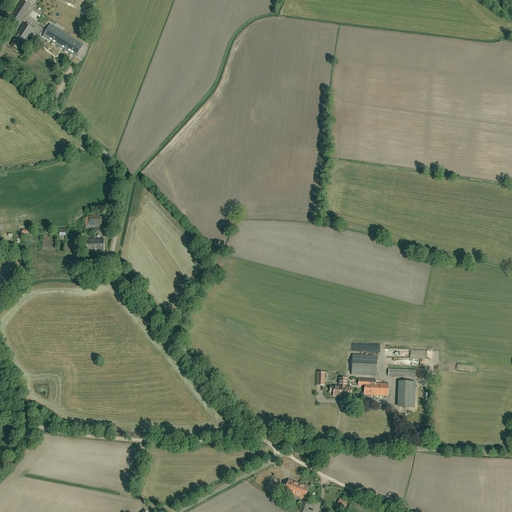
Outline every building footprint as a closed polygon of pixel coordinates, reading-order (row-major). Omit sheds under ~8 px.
[(19,23),(30,6),(22,1),(11,17),(19,23)] [(23,45),(33,30),(24,24),(13,42),(11,46),(16,50),(18,47),(19,47),(21,44),(23,45)] [(42,36),(68,52),(76,57),(83,45),(50,24),(42,36)] [(41,47),(45,40),(39,37),(35,43),(41,47)] [(38,61),(42,57),(37,52),(33,56),(38,61)] [(35,82),(40,85),(45,78),(41,75),(35,82)] [(85,228),(104,228),(104,218),(100,218),(100,214),(89,214),(89,218),(85,218),(85,228)] [(85,252),(94,252),(103,252),(103,240),(85,240),(85,252)] [(89,272),(90,262),(77,261),(76,270),(81,270),(81,271),(89,272)] [(376,376),(377,356),(352,355),(351,375),(376,376)] [(388,369),(388,377),(415,378),(415,370),(388,369)] [(339,379),(339,383),(341,383),(341,392),(342,392),(342,396),(350,396),(351,388),(346,388),(346,379),(339,379)] [(388,396),(388,384),(375,384),(375,380),(370,380),(359,379),(359,386),(365,387),(364,395),(388,396)] [(414,408),(415,382),(403,382),(402,407),(414,408)] [(341,383),(339,383),(339,387),(331,387),(330,392),(334,392),(334,396),(342,396),(342,392),(341,392),(341,383)] [(284,492),(294,495),(295,492),(296,492),(299,484),(289,480),(284,492)] [(280,488),(271,481),(267,486),(276,494),(280,488)] [(295,492),(294,495),(304,499),(306,494),(307,494),(308,492),(307,491),(309,487),(299,484),(296,492),(295,492)] [(345,508),(348,502),(339,499),(337,505),(345,508)] [(306,511),(309,504),(303,502),(299,511),(306,511)]
